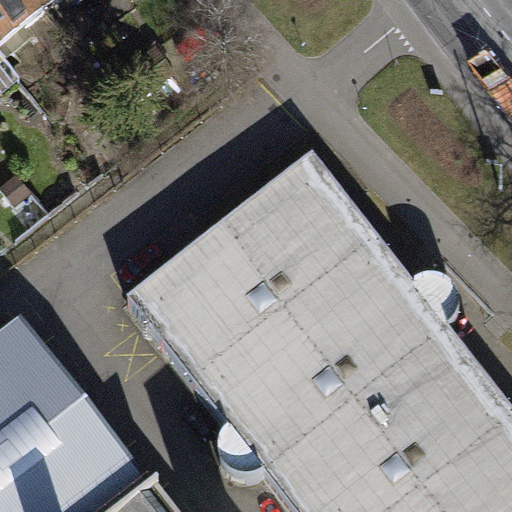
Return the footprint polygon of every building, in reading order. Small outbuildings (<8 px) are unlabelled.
[(0,0),(0,53),(7,63),(56,25),(36,0),(0,0)] [(36,0),(56,25),(72,12),(103,51),(136,26),(115,0),(36,0)] [(0,112),(29,91),(7,63),(0,53),(0,112)] [(274,495),(289,511),(511,511),(511,393),(471,342),(482,326),(475,301),(453,292),(434,300),(332,171),(134,324),(242,454),(228,471),(233,493),(255,502),(274,495)] [(23,328),(0,346),(0,511),(133,511),(155,496),(23,328)] [(167,511),(155,496),(133,511),(167,511)]
